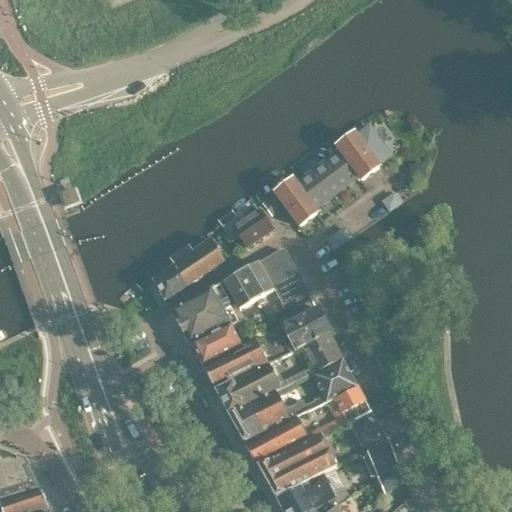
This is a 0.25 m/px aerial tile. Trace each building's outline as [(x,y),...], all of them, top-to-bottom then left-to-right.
[(391,156),(390,155),(370,127),(356,137),(355,135),(338,148),(342,154),(297,187),(313,209),(358,175),(362,181),(379,168),(378,166),(391,156)] [(277,195),(264,205),(265,207),(272,216),(285,206),(300,227),(317,214),(313,209),(297,187),(293,181),(276,194),(277,195)] [(74,190),(61,195),(66,208),(79,203),(74,190)] [(400,204),(394,195),(384,202),(390,211),(400,204)] [(265,207),(260,210),(267,219),(272,216),(265,207)] [(237,217),(222,227),(233,242),(239,238),(246,249),(274,230),(267,219),(260,210),(241,223),(237,217)] [(345,229),(337,235),(342,244),(351,238),(345,229)] [(342,244),(337,235),(328,241),(334,249),(342,244)] [(174,267),(153,283),(166,303),(179,293),(187,288),(191,286),(203,277),(222,265),(225,263),(211,240),(193,253),(189,247),(170,261),(174,267)] [(281,250),(259,264),(272,287),(298,273),(287,252),(281,250)] [(259,264),(241,274),(257,301),(260,305),(264,302),(262,298),(275,291),(272,287),(259,264)] [(298,273),(272,287),(275,291),(279,299),(304,285),(298,273)] [(241,274),(224,284),(235,302),(240,311),(257,301),(241,274)] [(304,285),(279,299),(285,311),(293,307),(310,297),(311,297),(304,285)] [(185,306),(172,313),(173,315),(172,318),(175,322),(177,323),(178,325),(181,329),(229,302),(220,286),(185,306)] [(310,297),(293,307),(294,309),(297,316),(315,307),(310,297)] [(229,302),(181,329),(184,335),(190,346),(231,326),(238,323),(236,318),(229,305),(230,304),(229,302)] [(230,304),(229,305),(236,318),(242,315),(240,311),(235,302),(230,304)] [(282,330),(255,342),(268,366),(274,363),(294,353),(303,348),(330,334),(317,310),(316,310),(291,323),(281,328),(282,330)] [(246,319),(240,322),(244,331),(250,328),(246,319)] [(191,347),(203,368),(242,348),(241,345),(231,326),(191,347)] [(330,334),(303,348),(313,367),(316,372),(316,373),(343,359),(330,334)] [(212,386),(215,392),(268,366),(255,342),(242,348),(203,368),(213,386),(212,386)] [(343,360),(312,376),(323,398),(326,403),(358,388),(343,360)] [(268,366),(215,392),(229,416),(311,375),(316,372),(313,367),(284,381),(274,363),(268,366)] [(294,384),(230,417),(240,435),(245,444),(326,403),(323,398),(305,406),(303,402),(293,407),(285,411),(279,398),(297,389),(294,384)] [(358,388),(335,400),(338,405),(347,423),(371,411),(358,388)] [(371,412),(348,424),(349,424),(352,429),(355,435),(363,448),(367,450),(388,440),(371,412)] [(298,419),(245,445),(255,462),(255,463),(258,468),(259,468),(326,434),(323,429),(307,437),(298,419)] [(321,437),(259,468),(260,471),(267,482),(271,489),(276,498),(277,499),(324,475),(334,470),(337,469),(321,437)] [(390,444),(368,453),(368,454),(378,478),(398,465),(390,444)] [(0,500),(36,486),(25,462),(0,453),(0,500)] [(398,466),(378,479),(385,496),(405,481),(398,466)] [(324,476),(276,500),(282,511),(332,511),(350,499),(334,470),(324,475),(324,476)] [(42,511),(49,510),(36,486),(0,500),(0,511),(42,511)] [(350,499),(332,511),(347,511),(356,506),(350,499)] [(418,511),(408,500),(396,511),(394,511),(418,511)]
